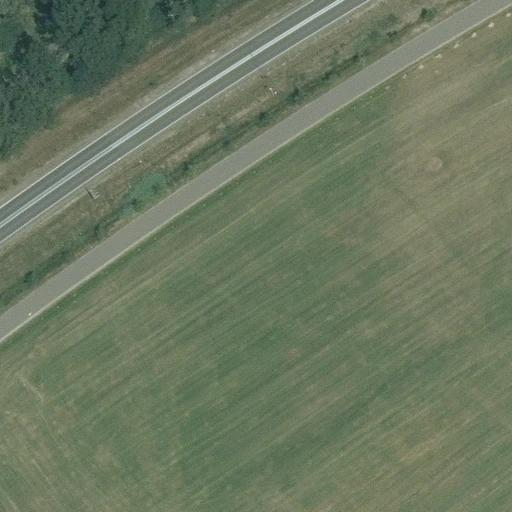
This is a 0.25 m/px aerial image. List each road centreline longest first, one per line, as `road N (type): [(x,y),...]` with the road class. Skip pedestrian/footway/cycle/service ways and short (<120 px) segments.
road 1 (tertiary): [(498,0),(337,94),(102,250),(0,330)]
road 2 (trunk): [(0,227),(203,87),(348,0)]
road 3 (unclassified): [(0,109),(56,43),(110,0)]
